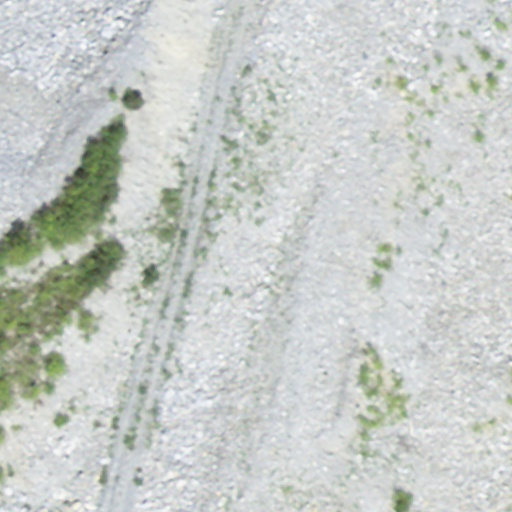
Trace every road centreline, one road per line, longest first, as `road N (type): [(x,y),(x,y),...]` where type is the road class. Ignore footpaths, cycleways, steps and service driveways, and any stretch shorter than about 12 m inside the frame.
road 1 (track): [(176,511),(245,398),(390,0)]
road 2 (track): [(245,398),(70,479),(51,511)]
